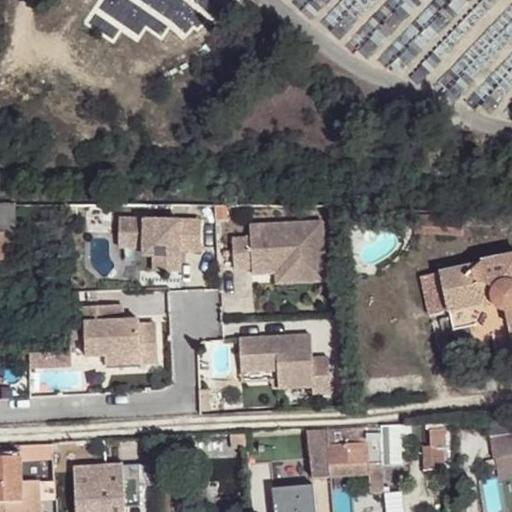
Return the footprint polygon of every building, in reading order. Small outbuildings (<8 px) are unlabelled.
[(282,0),(293,10),(303,0),(282,0)] [(14,231),(12,207),(0,208),(0,207),(0,258),(9,258),(8,232),(14,231)] [(419,217),(420,238),(461,236),(460,215),(419,217)] [(195,220),(113,220),(113,248),(139,248),(138,255),(149,255),(149,272),(174,271),(174,249),(174,241),(180,242),(180,249),(195,249),(195,220)] [(309,220),(237,229),(239,242),(221,244),(224,274),(242,272),(272,268),(273,278),(315,273),(309,220)] [(474,275),(467,268),(440,272),(450,311),(494,303),(509,313),(511,326),(511,256),(487,262),(474,275)] [(272,268),(242,272),(243,278),(266,275),(268,286),(316,280),(315,273),(273,278),(272,268)] [(92,307),(65,308),(65,340),(80,340),(80,357),(99,357),(132,356),(132,366),(151,366),(150,328),(132,328),(132,323),(116,323),(93,324),(92,307)] [(116,308),(92,307),(93,324),(116,323),(116,308)] [(262,334),(236,334),(238,368),(274,366),(276,384),(310,382),(311,390),(327,388),(323,354),(308,356),(305,332),(269,333),(269,338),(262,339),(262,334)] [(132,356),(99,357),(99,367),(132,366),(132,356)] [(447,419),(432,420),(432,436),(447,436),(447,419)] [(511,420),(491,420),(498,478),(511,476),(511,420)] [(371,461),(383,461),(380,422),(368,423),(369,442),(371,461)] [(329,425),(330,443),(369,442),(368,423),(329,425)] [(307,426),(282,428),(285,454),(309,452),(307,426)] [(246,429),(226,430),(227,444),(247,443),(246,429)] [(191,432),(171,433),(171,438),(186,437),(187,444),(191,444),(191,432)] [(151,434),(111,436),(112,448),(152,447),(151,434)] [(425,436),(426,460),(454,458),(453,436),(447,436),(432,436),(425,436)] [(56,439),(46,439),(47,448),(57,448),(56,439)] [(371,461),(369,442),(330,443),(330,448),(331,463),(371,461)] [(14,477),(12,448),(0,448),(0,511),(35,511),(35,502),(50,501),(50,494),(49,478),(33,479),(33,476),(14,477)] [(311,449),(314,477),(332,476),(331,463),(330,448),(311,449)] [(71,455),(57,456),(59,468),(72,468),(71,466),(71,455)] [(331,463),(332,476),(370,474),(371,492),(385,491),(383,461),(371,461),(331,463)] [(135,463),(71,466),(72,468),(73,493),(86,492),(87,507),(126,505),(136,504),(135,463)] [(274,511),(314,511),(311,481),(271,486),(274,511)] [(126,511),(126,505),(87,507),(86,492),(73,493),(74,511),(126,511)] [(66,511),(65,493),(50,494),(50,501),(51,511),(66,511)]
